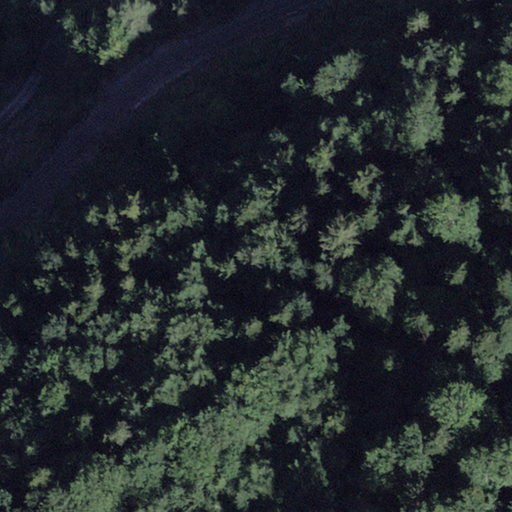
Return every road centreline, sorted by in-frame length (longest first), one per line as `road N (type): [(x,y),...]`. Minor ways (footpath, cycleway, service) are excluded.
road 1 (track): [(151,511),(290,439),(342,399),(425,301)]
road 2 (track): [(88,0),(54,24),(39,73),(0,116)]
